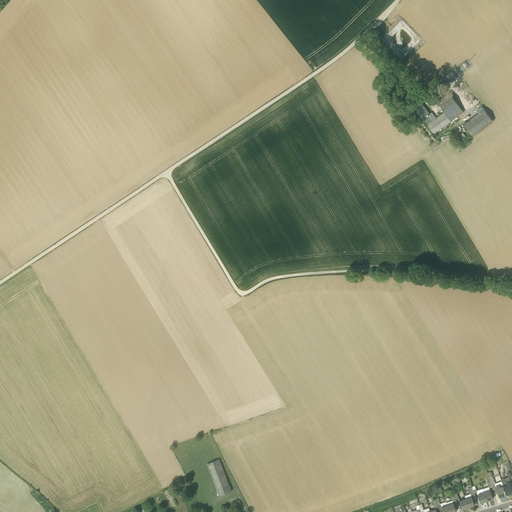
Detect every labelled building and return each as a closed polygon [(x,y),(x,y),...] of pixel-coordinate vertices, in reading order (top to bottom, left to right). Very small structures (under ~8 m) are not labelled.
[(463,63),(445,75),(451,84),(459,79),(457,76),(471,66),(470,63),(466,66),(463,63)] [(464,112),(459,106),(449,93),(437,101),(445,112),(451,121),(464,112)] [(423,117),(429,113),(421,102),(414,108),(422,118),(423,117)] [(472,136),(494,121),(484,106),(480,109),(481,111),(464,123),(472,136)] [(433,134),(451,121),(445,112),(436,118),(428,124),(427,125),(433,134)] [(433,114),(431,115),(430,113),(430,114),(429,113),(423,117),(428,124),(436,118),(433,114)] [(231,491),(219,459),(207,464),(220,495),(231,491)] [(510,479),(511,477),(511,470),(508,463),(503,466),(510,479)] [(511,492),(511,488),(510,482),(506,483),(507,485),(503,486),(506,494),(511,492)] [(496,486),(495,484),(492,485),(492,487),(493,488),(493,489),(496,488),(499,497),(506,494),(503,486),(500,487),(499,485),(496,486)] [(493,499),(490,490),(484,492),(487,501),(493,499)] [(484,492),(478,494),(481,503),(487,501),(484,492)] [(475,505),(472,496),(466,498),(469,507),(475,505)] [(469,507),(466,498),(460,501),(462,509),(469,507)] [(242,505),(239,500),(232,504),(234,508),(242,505)] [(453,511),(456,511),(453,503),(453,500),(446,502),(447,505),(449,511),(453,511)]
